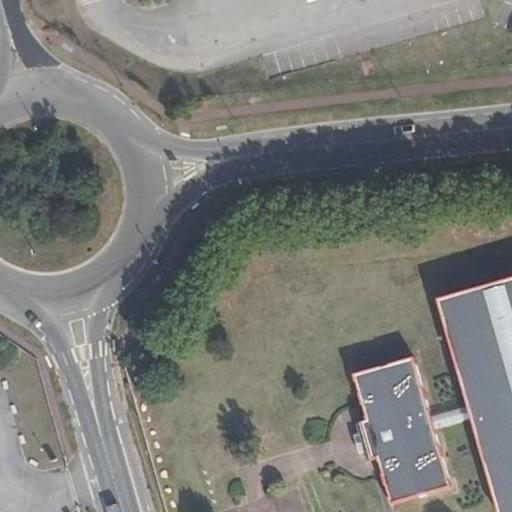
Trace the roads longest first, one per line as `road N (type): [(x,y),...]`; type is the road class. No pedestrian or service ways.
road 1 (primary): [(232,157),(511,128)]
road 2 (tertiary): [(89,377),(127,511)]
road 3 (primary): [(138,139),(106,105),(80,92),(24,89)]
